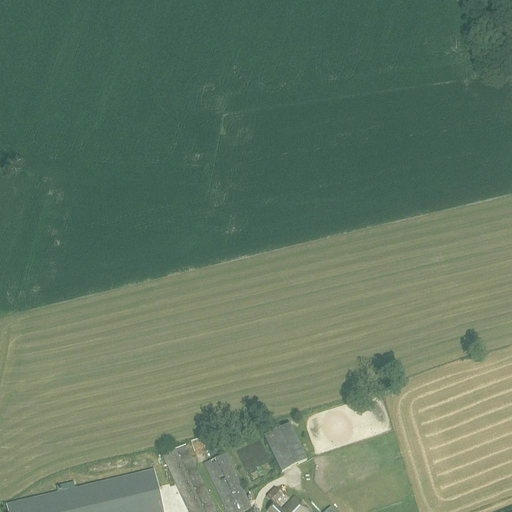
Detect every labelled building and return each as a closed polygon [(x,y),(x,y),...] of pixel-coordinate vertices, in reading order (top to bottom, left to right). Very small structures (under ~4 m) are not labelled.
[(263,437),(281,473),(306,461),(288,425),(263,437)] [(203,451),(209,448),(205,441),(199,444),(203,451)] [(163,456),(189,511),(215,511),(185,445),(163,456)] [(203,464),(226,511),(242,511),(251,508),(225,454),(203,464)] [(163,511),(153,471),(57,493),(7,506),(8,511),(163,511)] [(267,511),(308,511),(294,498),(281,511),(275,506),(284,497),(275,489),(266,497),(274,505),(267,511)]
